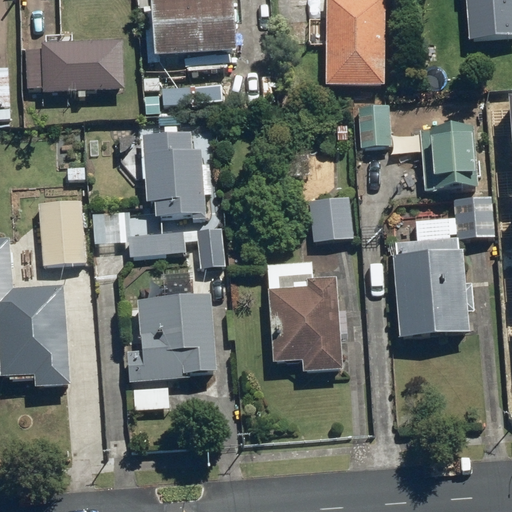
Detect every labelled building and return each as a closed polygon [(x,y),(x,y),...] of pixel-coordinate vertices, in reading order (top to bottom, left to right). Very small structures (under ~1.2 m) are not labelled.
[(153,0),(155,10),(146,10),(149,59),(158,58),(158,62),(242,57),(237,0),(153,0)] [(329,0),(329,83),(388,84),(388,0),(329,0)] [(511,0),(464,0),(465,0),(469,0),(472,45),(511,41),(511,0)] [(126,43),(44,46),(45,52),(28,53),(29,93),(46,92),(46,97),(128,94),(126,43)] [(0,111),(13,110),(10,71),(0,71),(0,111)] [(391,145),(388,106),(358,108),(361,147),(391,145)] [(166,137),(144,138),(149,206),(157,206),(158,221),(195,219),(195,223),(209,223),(208,199),(216,199),(211,133),(179,136),(179,129),(165,130),(166,137)] [(457,129),(424,135),(429,196),(482,191),(477,131),(457,129)] [(351,200),(312,204),(316,246),(355,242),(351,200)] [(398,259),(395,259),(401,343),(474,337),(467,254),(461,254),(460,243),(498,240),(495,201),(456,204),(457,222),(418,225),(420,245),(397,247),(398,259)] [(84,205),(42,208),(46,269),(88,266),(84,205)] [(132,216),(95,218),(97,249),(131,246),(133,264),(187,259),(188,273),(227,270),(224,238),(223,231),(133,241),(132,216)] [(0,373),(3,374),(4,382),(38,380),(39,392),(75,389),(68,289),(17,293),(14,242),(0,242),(0,373)] [(268,269),(276,366),(306,365),(307,376),(346,374),(344,344),(350,343),(348,316),(342,316),(340,282),(316,283),(316,266),(268,269)] [(215,299),(140,305),(144,354),(129,355),(132,387),(188,383),(188,378),(221,376),(215,299)]
